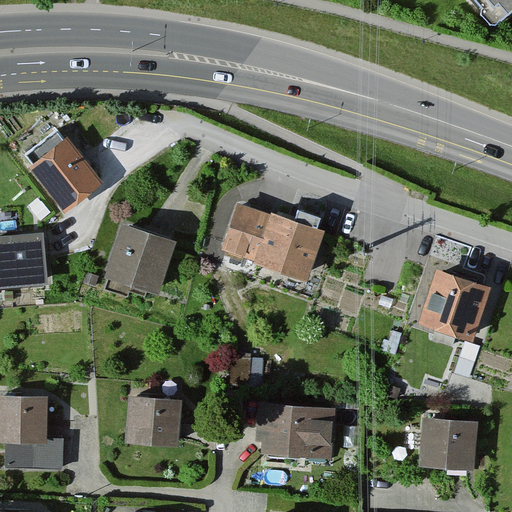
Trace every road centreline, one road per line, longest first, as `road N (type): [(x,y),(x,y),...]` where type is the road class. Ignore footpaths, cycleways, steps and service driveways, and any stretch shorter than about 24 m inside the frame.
road 1 (residential): [(511,245),(190,126)]
road 2 (primary): [(326,82),(173,37),(0,32)]
road 3 (primary): [(0,67),(124,65),(326,82)]
road 4 (primary): [(326,82),(511,150)]
